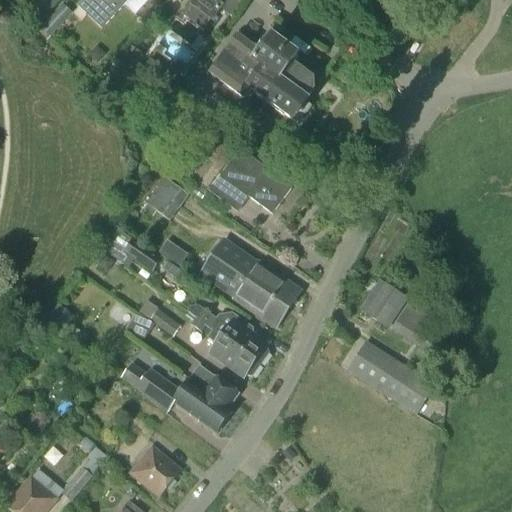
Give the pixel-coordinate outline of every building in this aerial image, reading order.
[(59,0),(47,0),(41,7),(49,14),(61,1),(59,0)] [(82,0),(77,6),(101,29),(129,0),(82,0)] [(0,15),(1,19),(16,14),(13,4),(0,7),(0,15)] [(62,7),(40,29),(49,38),(71,15),(62,7)] [(312,94),(315,82),(295,67),(301,59),(275,40),(275,41),(269,37),(257,53),(238,39),(209,77),(245,104),(252,93),(294,124),(308,104),(306,103),(312,94)] [(140,76),(160,91),(169,78),(150,64),(140,76)] [(235,110),(216,95),(208,105),(228,120),(235,110)] [(185,140),(200,119),(176,102),(161,123),(185,140)] [(209,192),(232,209),(244,194),(273,215),(293,188),(240,150),(209,192)] [(163,178),(144,203),(169,223),(188,198),(163,178)] [(132,261),(152,275),(162,260),(133,241),(119,231),(103,251),(117,262),(127,269),(132,261)] [(256,263),(223,241),(199,276),(233,299),(232,301),(250,314),(252,310),(277,327),(299,295),(288,287),(289,284),(257,262),(256,263)] [(103,258),(97,268),(106,275),(113,265),(103,258)] [(162,271),(180,285),(186,277),(167,263),(162,271)] [(380,283),(361,312),(388,330),(407,300),(380,283)] [(144,303),(156,310),(163,298),(151,291),(144,303)] [(409,300),(398,324),(431,339),(442,315),(409,300)] [(196,320),(202,311),(197,308),(191,309),(188,314),(196,320)] [(158,311),(149,322),(172,339),(180,328),(158,311)] [(202,311),(196,320),(206,327),(213,332),(262,366),(269,356),(268,353),(265,351),(267,347),(251,336),(251,331),(252,330),(232,316),(219,318),(216,321),(202,311)] [(154,327),(137,315),(125,332),(142,344),(154,327)] [(206,327),(196,320),(191,327),(200,334),(205,328),(206,327)] [(253,379),(262,366),(213,332),(207,340),(216,346),(210,355),(244,380),(246,376),(249,379),(253,379)] [(435,388),(367,344),(349,374),(416,417),(435,388)] [(167,414),(174,405),(191,418),(192,416),(200,422),(199,424),(216,436),(231,415),(227,412),(197,390),(189,384),(188,385),(186,384),(175,399),(150,380),(134,369),(125,380),(167,414)] [(78,382),(92,394),(101,383),(88,371),(78,382)] [(205,379),(197,390),(227,412),(238,397),(214,380),(211,384),(205,379)] [(133,415),(125,422),(139,438),(147,430),(133,415)] [(180,472),(152,449),(130,475),(159,498),(180,472)] [(81,470),(61,495),(71,503),(92,478),(81,470)] [(48,511),(58,500),(31,478),(7,506),(13,511),(48,511)]
